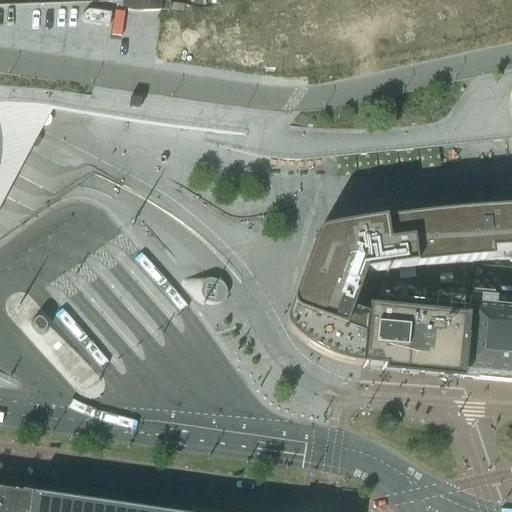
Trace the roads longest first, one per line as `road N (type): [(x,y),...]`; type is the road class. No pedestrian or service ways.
road 1 (residential): [(0,58),(297,101),(511,58)]
road 2 (tertiary): [(0,455),(345,511)]
road 3 (tertiary): [(511,472),(361,511)]
